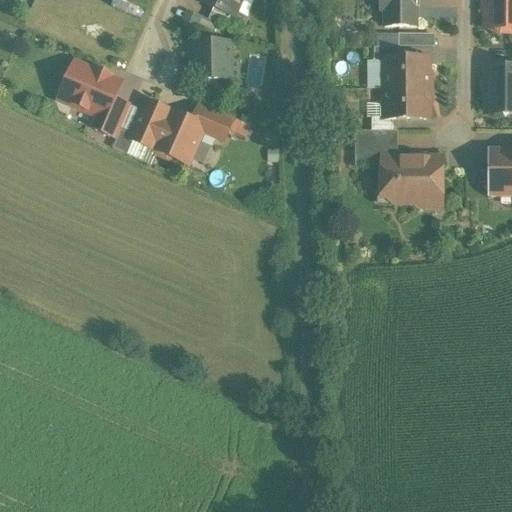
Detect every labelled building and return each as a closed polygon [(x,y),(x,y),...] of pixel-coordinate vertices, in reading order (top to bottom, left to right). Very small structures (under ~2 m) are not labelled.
[(212,23),(245,38),(251,23),(241,18),(248,0),(203,0),(201,4),(217,11),(212,23)] [(422,0),(388,0),(389,33),(423,32),(422,0)] [(511,0),(489,0),(489,33),(511,33),(511,0)] [(191,16),(187,26),(216,39),(220,28),(191,16)] [(241,46),(195,48),(196,85),(243,83),(241,46)] [(388,93),(434,93),(433,64),(387,64),(388,93)] [(64,106),(99,121),(94,133),(119,143),(134,109),(122,104),(130,87),(81,66),(64,106)] [(511,121),(511,69),(490,70),(491,122),(511,121)] [(434,93),(388,93),(388,123),(434,122),(434,93)] [(159,155),(177,115),(148,102),(131,143),(159,155)] [(191,169),(205,137),(228,147),(237,126),(210,114),(205,127),(177,115),(159,155),(191,169)] [(357,174),(387,174),(387,217),(449,217),(449,166),(399,166),(399,139),(357,139),(357,174)] [(511,203),(511,154),(490,155),(489,203),(511,203)]
